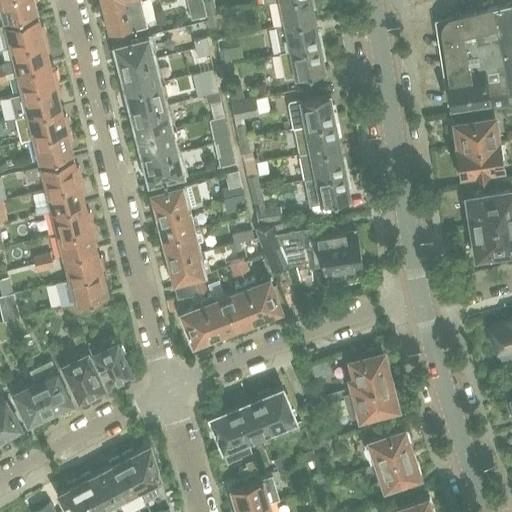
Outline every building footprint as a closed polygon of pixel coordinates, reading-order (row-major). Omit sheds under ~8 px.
[(0,18),(4,18),(37,10),(34,0),(0,0),(0,1),(1,7),(0,7),(0,18)] [(142,0),(124,0),(102,5),(108,31),(136,24),(135,23),(147,20),(142,0)] [(203,0),(206,12),(216,10),(214,0),(203,0)] [(273,0),(279,0),(283,20),(284,23),(314,17),(310,0),(265,0),(262,1),(263,2),(273,0)] [(511,13),(509,2),(442,19),(450,75),(511,66),(511,13)] [(206,12),(207,19),(209,27),(219,25),(216,10),(206,12)] [(37,15),(5,22),(0,23),(0,36),(3,48),(11,46),(11,47),(43,39),(37,15)] [(319,43),(314,17),(284,23),(275,25),(280,51),(319,43)] [(114,42),(120,66),(156,57),(150,33),(114,42)] [(208,43),(206,34),(192,38),(194,47),(208,43)] [(17,69),(17,70),(49,61),(43,39),(11,47),(14,58),(2,61),(2,64),(4,72),(17,69)] [(211,52),(208,43),(194,47),(196,56),(211,52)] [(284,78),(295,75),(324,69),(319,43),(280,51),(278,51),(284,78)] [(228,47),(218,49),(221,62),(231,61),(228,47)] [(120,66),(126,89),(162,80),(156,57),(120,66)] [(49,61),(17,70),(17,69),(4,72),(6,79),(7,78),(19,75),(23,92),(55,83),(49,61)] [(234,74),(231,61),(221,62),(224,76),(234,74)] [(511,102),(511,66),(450,75),(447,75),(448,78),(444,79),(446,91),(450,91),(451,102),(484,97),(486,107),(511,102)] [(126,89),(132,112),(168,103),(162,80),(126,89)] [(244,97),(241,80),(228,83),(231,99),(244,97)] [(217,81),(216,81),(203,85),(205,93),(219,90),(217,81)] [(60,105),(55,83),(23,92),(28,113),(60,105)] [(221,99),(219,90),(205,93),(207,102),(221,99)] [(329,93),(299,99),(288,101),(287,102),(292,127),(294,127),(334,119),(329,93)] [(234,118),(259,114),(255,95),(231,100),(234,118)] [(132,112),(138,136),(173,126),(168,103),(132,112)] [(66,127),(60,105),(28,113),(15,117),(21,140),(34,137),(34,136),(66,127)] [(458,146),(458,147),(496,141),(492,115),(455,121),(459,146),(458,146)] [(339,144),(334,119),(294,127),(299,152),(339,144)] [(244,123),(236,125),(235,125),(238,138),(248,136),(244,123)] [(138,136),(144,159),(179,150),(173,126),(138,136)] [(40,159),(72,151),(66,127),(34,136),(34,137),(40,159)] [(228,128),(227,128),(213,132),(215,140),(230,136),(228,128)] [(236,162),(230,136),(215,140),(217,149),(221,149),(224,164),(236,162)] [(251,150),(248,136),(238,138),(244,164),(255,161),(252,150),(251,150)] [(458,147),(459,149),(454,150),(456,164),(461,163),(463,173),(500,167),(496,141),(458,147)] [(344,170),(339,144),(299,152),(304,178),(315,176),(344,170)] [(186,174),(185,173),(179,150),(144,159),(150,183),(186,174)] [(17,157),(19,164),(28,162),(26,155),(17,157)] [(72,156),(25,168),(28,178),(43,174),(47,187),(78,179),(72,156)] [(244,164),(250,189),(260,187),(257,174),(258,173),(255,161),(244,164)] [(350,196),(344,170),(315,176),(320,202),(350,196)] [(47,187),(52,209),(84,201),(78,179),(47,187)] [(199,194),(187,196),(184,182),(150,191),(156,214),(190,206),(189,205),(200,203),(199,194)] [(242,192),(240,183),(222,187),(224,197),(242,192)] [(253,203),(254,203),(263,200),(260,187),(250,189),(253,203)] [(511,187),(466,195),(470,224),(511,217),(511,187)] [(245,206),(242,192),(224,197),(226,210),(245,206)] [(52,209),(58,232),(90,224),(84,201),(52,209)] [(282,218),(282,217),(280,204),(256,208),(258,221),(282,218)] [(156,214),(162,236),(195,228),(190,206),(156,214)] [(511,217),(470,224),(475,255),(511,249),(511,217)] [(315,225),(274,231),(273,223),(254,226),(266,267),(285,264),(285,263),(320,258),(322,271),(362,265),(356,229),(345,231),(344,229),(317,234),(315,225)] [(58,232),(64,254),(95,246),(90,224),(58,232)] [(253,237),(252,227),(232,232),(234,242),(241,240),(253,237)] [(162,236),(167,258),(201,250),(195,228),(162,236)] [(255,247),(253,237),(241,240),(244,250),(255,247)] [(64,254),(69,277),(101,268),(95,246),(64,254)] [(167,258),(173,281),(207,272),(201,250),(167,258)] [(33,255),(34,262),(52,257),(50,251),(33,255)] [(36,269),(54,265),(52,257),(34,262),(36,269)] [(245,257),(236,260),(241,271),(249,268),(245,257)] [(236,260),(229,263),(233,274),(241,271),(236,260)] [(101,268),(69,277),(58,280),(64,303),(69,302),(75,300),(101,293),(107,292),(105,283),(108,282),(104,268),(101,268)] [(281,308),(269,276),(257,281),(255,276),(244,280),(259,316),(281,308)] [(203,277),(195,279),(199,291),(201,290),(207,289),(203,277)] [(199,291),(195,279),(194,279),(173,284),(176,296),(191,294),(199,291)] [(236,289),(224,293),(237,325),(259,316),(244,280),(234,284),(236,289)] [(0,306),(3,319),(2,319),(2,320),(4,319),(20,315),(14,291),(0,294),(0,306)] [(104,306),(101,293),(75,300),(69,302),(71,313),(104,306)] [(224,293),(203,301),(215,334),(237,325),(224,293)] [(166,298),(169,310),(177,308),(173,296),(166,298)] [(193,342),(215,334),(203,301),(202,302),(201,297),(191,301),(192,305),(180,310),(193,342)] [(511,311),(506,313),(506,314),(491,318),(492,320),(488,321),(493,342),(497,341),(499,350),(500,350),(502,358),(511,355),(511,311)] [(20,316),(20,315),(4,319),(12,334),(26,327),(20,316)] [(2,319),(0,319),(0,339),(0,340),(12,334),(4,319),(2,320),(2,319)] [(76,341),(85,338),(81,328),(72,331),(76,341)] [(103,347),(93,352),(107,382),(131,370),(116,340),(114,341),(111,335),(100,340),(103,347)] [(84,347),(73,352),(75,357),(64,362),(79,395),(102,384),(84,347)] [(341,388),(333,390),(334,394),(331,395),(332,399),(343,397),(349,417),(396,404),(382,351),(378,351),(377,349),(375,348),(373,347),(371,347),(369,347),(367,348),(366,349),(365,351),(364,352),(364,354),(364,355),(351,359),(355,376),(351,377),(354,389),(342,392),(341,388)] [(45,374),(34,380),(49,410),(70,399),(53,364),(42,369),(45,374)] [(28,420),(49,410),(34,380),(24,385),(21,379),(10,384),(28,420)] [(282,385),(257,395),(272,432),(274,438),(300,428),(295,418),(295,417),(282,385)] [(321,402),(332,399),(331,395),(334,394),(333,390),(319,394),(321,402)] [(247,438),(258,433),(260,437),(272,432),(257,395),(233,405),(247,438)] [(0,436),(21,424),(4,396),(0,397),(0,436)] [(209,415),(223,448),(227,459),(251,449),(247,438),(233,405),(209,415)] [(368,437),(376,462),(411,450),(403,426),(368,437)] [(150,442),(122,457),(140,491),(141,491),(145,499),(156,492),(153,486),(162,482),(160,478),(150,442)] [(299,453),(302,463),(304,462),(317,459),(313,448),(299,453)] [(419,474),(411,450),(376,462),(384,486),(419,474)] [(288,466),(283,455),(274,459),(279,470),(288,466)] [(122,457),(100,468),(118,503),(140,491),(122,457)] [(244,461),(249,473),(258,469),(253,457),(244,461)] [(100,468),(79,480),(95,511),(99,511),(118,503),(100,468)] [(319,471),(307,474),(311,486),(323,482),(319,471)] [(228,487),(235,511),(271,501),(264,477),(228,487)] [(95,511),(79,480),(57,491),(69,511),(95,511)] [(381,511),(434,511),(429,495),(392,507),(381,511)] [(30,509),(31,511),(57,511),(50,498),(30,509)] [(274,511),(271,501),(235,511),(274,511)] [(323,511),(337,511),(335,502),(322,506),(323,511)]
